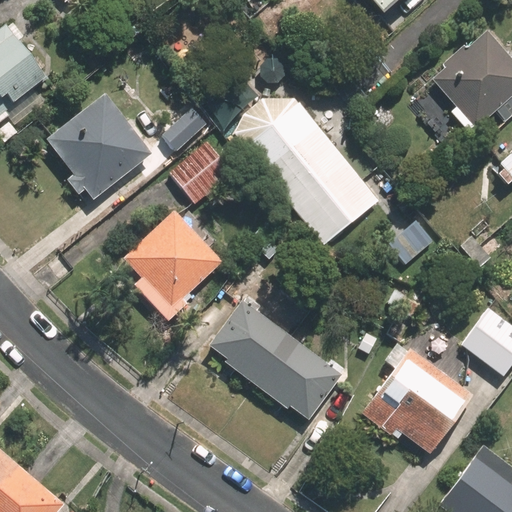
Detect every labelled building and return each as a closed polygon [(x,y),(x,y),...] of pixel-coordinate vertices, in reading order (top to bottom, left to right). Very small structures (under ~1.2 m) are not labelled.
[(359,0),(371,13),(386,0),(394,0),(407,16),(425,0),(359,0)] [(0,31),(0,121),(13,111),(10,106),(51,73),(11,23),(0,31)] [(511,114),(511,54),(490,29),(437,75),(445,84),(420,105),(445,135),(461,122),(472,135),(500,111),(507,119),(511,114)] [(108,93),(50,138),(76,172),(68,177),(81,195),(90,188),(97,197),(154,153),(108,93)] [(301,102),(245,147),(326,246),(382,201),(301,102)] [(193,106),(166,130),(183,149),(210,124),(193,106)] [(209,140),(170,172),(197,204),(236,172),(209,140)] [(511,149),(492,167),(509,185),(511,181),(511,149)] [(177,209),(127,257),(146,277),(138,284),(172,319),(199,293),(195,290),(226,260),(177,209)] [(417,218),(387,246),(407,267),(437,240),(417,218)] [(345,372),(246,301),(212,349),(310,420),(345,372)] [(511,323),(492,307),(464,341),(506,376),(511,369),(511,323)] [(409,352),(362,413),(400,442),(408,431),(436,453),(475,402),(409,352)] [(5,387),(0,392),(0,418),(18,400),(5,387)] [(511,511),(511,464),(484,445),(441,504),(451,511),(511,511)] [(0,447),(0,511),(55,511),(66,499),(0,447)]
